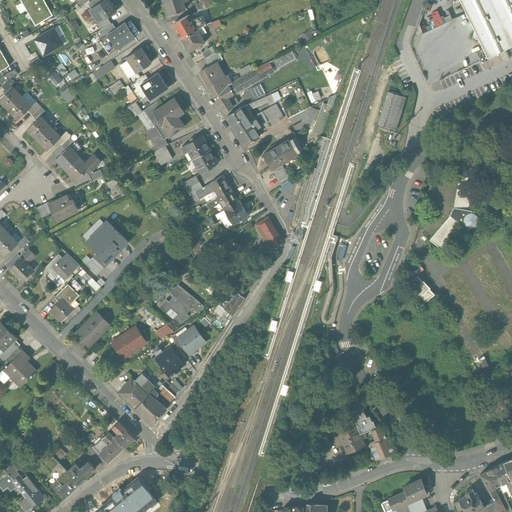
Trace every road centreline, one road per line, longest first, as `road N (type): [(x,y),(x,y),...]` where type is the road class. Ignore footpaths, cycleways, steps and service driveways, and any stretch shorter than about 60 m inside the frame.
road 1 (residential): [(153,441),(286,233),(131,0)]
road 2 (tertiary): [(150,461),(298,495),(418,463)]
road 3 (residential): [(0,289),(153,441)]
road 4 (residential): [(352,305),(345,332),(352,360),(418,463)]
road 5 (unclassified): [(511,107),(417,157),(395,199)]
road 6 (unclassified): [(352,305),(385,278),(398,247),(395,199)]
road 7 (unclassified): [(395,199),(353,260),(352,305)]
